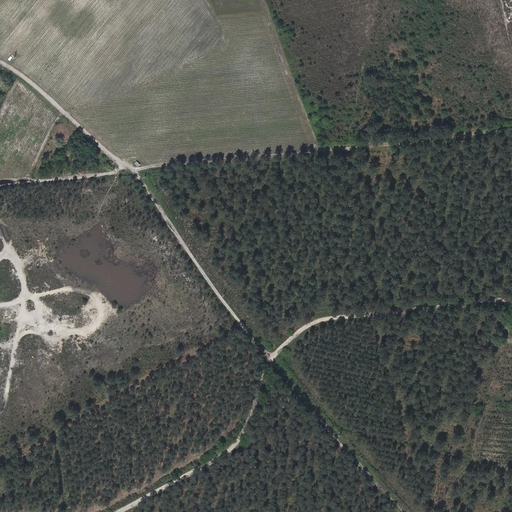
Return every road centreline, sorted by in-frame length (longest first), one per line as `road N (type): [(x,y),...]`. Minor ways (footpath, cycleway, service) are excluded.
road 1 (track): [(408,511),(244,328),(133,169),(0,62)]
road 2 (track): [(511,300),(309,324),(271,359),(239,441),(119,511)]
road 3 (track): [(133,169),(511,128)]
road 4 (track): [(121,165),(0,180)]
